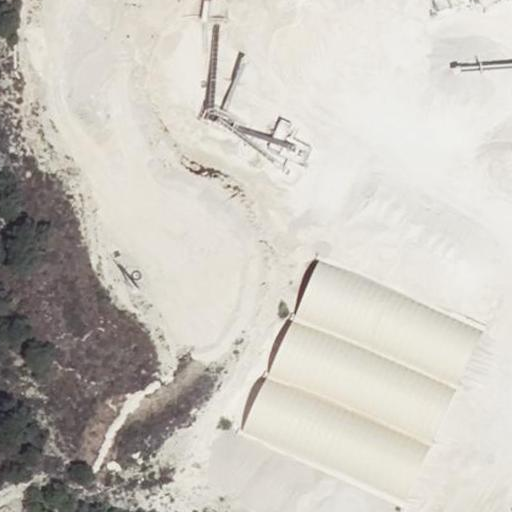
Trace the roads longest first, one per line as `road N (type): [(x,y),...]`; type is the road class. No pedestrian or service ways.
road 1 (track): [(79,0),(90,70),(209,321)]
road 2 (track): [(511,228),(389,128),(353,65),(339,0)]
